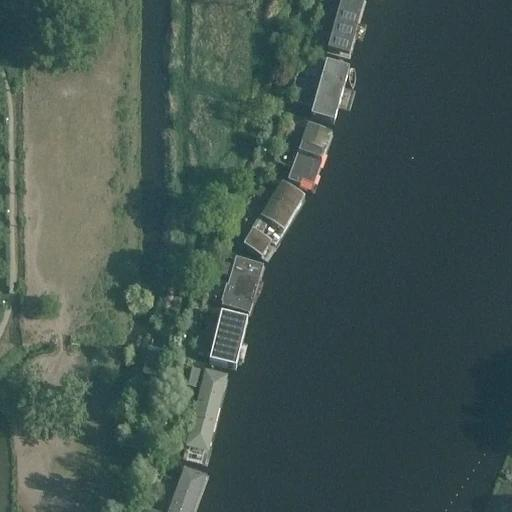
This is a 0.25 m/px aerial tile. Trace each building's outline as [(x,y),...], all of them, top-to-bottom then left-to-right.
[(361,0),(340,0),(326,52),(349,58),(365,1),(361,0)] [(324,63),(309,118),(334,124),(348,69),(324,63)] [(307,126),(287,183),(313,192),(333,135),(307,126)] [(281,185),(241,247),(267,264),(307,202),(281,185)] [(234,259),(220,308),(251,317),(265,268),(234,259)] [(219,313),(206,364),(232,370),(245,320),(219,313)] [(154,381),(160,356),(161,356),(149,353),(143,378),(154,381)] [(230,379),(204,372),(182,460),(208,467),(230,379)] [(195,511),(208,475),(183,467),(167,511),(195,511)]
